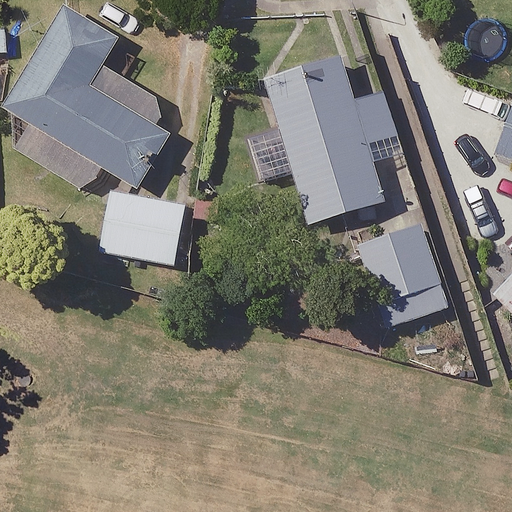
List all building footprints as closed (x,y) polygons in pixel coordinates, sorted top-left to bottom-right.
[(71,16),(11,116),(141,194),(117,191),(109,249),(175,258),(184,200),(147,195),(178,143),(96,93),(123,48),(71,16)] [(349,92),(336,54),(267,76),(283,124),(246,136),(260,177),(294,166),(311,217),(381,194),(370,161),(405,150),(382,81),(349,92)] [(511,106),(496,152),(511,157),(511,106)] [(446,304),(415,213),(357,233),(388,324),(446,304)] [(511,262),(490,286),(511,307),(511,262)]
